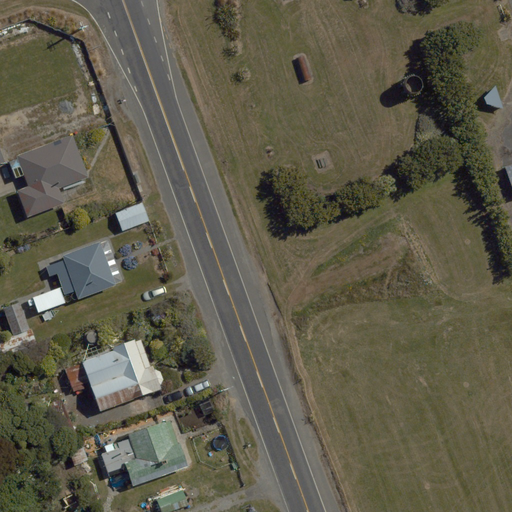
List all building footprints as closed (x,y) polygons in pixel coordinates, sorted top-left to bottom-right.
[(26,184),(12,189),(22,217),(59,204),(55,191),(82,181),(69,144),(55,149),(52,141),(18,153),(20,157),(8,161),(13,177),(22,174),(26,184)] [(511,161),(501,167),(511,189),(511,161)] [(137,202),(114,210),(120,232),(143,224),(137,202)] [(96,241),(51,256),(66,302),(111,287),(96,241)] [(59,291),(33,297),(37,311),(63,304),(59,291)] [(24,306),(3,312),(8,331),(29,325),(24,306)] [(32,328),(0,337),(0,347),(3,358),(38,347),(32,328)] [(87,386),(96,410),(160,386),(141,335),(81,358),(84,368),(65,375),(71,392),(87,386)] [(135,457),(123,461),(131,487),(184,469),(169,424),(129,437),(135,457)] [(114,450),(100,454),(106,476),(120,472),(114,450)]
